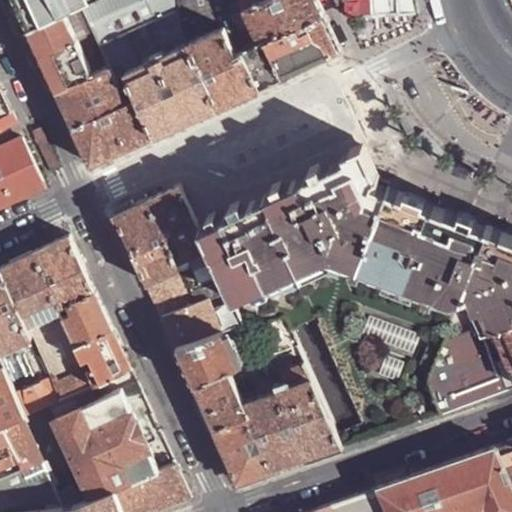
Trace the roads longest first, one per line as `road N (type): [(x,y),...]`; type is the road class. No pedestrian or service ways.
road 1 (residential): [(82,199),(228,510)]
road 2 (residential): [(511,417),(228,510)]
road 3 (residential): [(176,153),(225,185),(242,185),(340,138),(347,123),(331,90)]
road 4 (residential): [(0,18),(82,199)]
road 5 (residential): [(331,90),(311,88),(176,153)]
